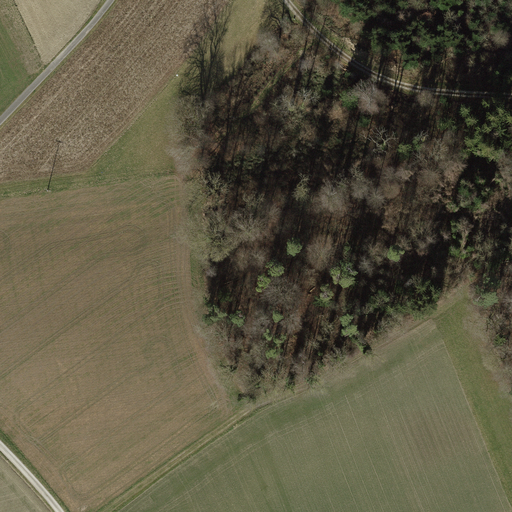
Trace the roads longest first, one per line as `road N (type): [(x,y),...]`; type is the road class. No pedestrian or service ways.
road 1 (track): [(106,511),(241,414),(324,377),(511,264)]
road 2 (track): [(511,95),(426,89),(377,74),(318,37),(287,0)]
road 3 (track): [(112,0),(0,121)]
